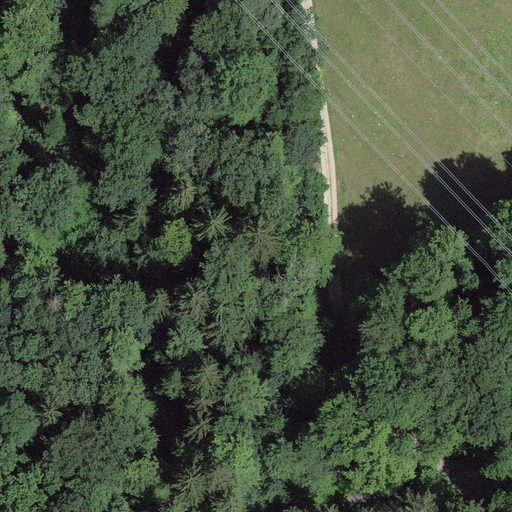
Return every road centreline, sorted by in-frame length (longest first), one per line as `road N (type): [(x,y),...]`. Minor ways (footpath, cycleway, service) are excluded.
road 1 (track): [(496,511),(375,410),(333,279),(302,0)]
road 2 (track): [(511,447),(320,511)]
